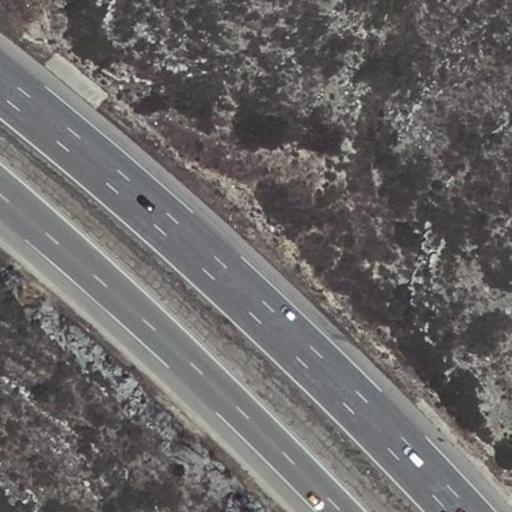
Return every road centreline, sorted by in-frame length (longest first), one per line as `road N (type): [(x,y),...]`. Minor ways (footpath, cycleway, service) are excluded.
road 1 (motorway): [(455,511),(304,352),(0,84)]
road 2 (motorway): [(0,197),(344,511)]
